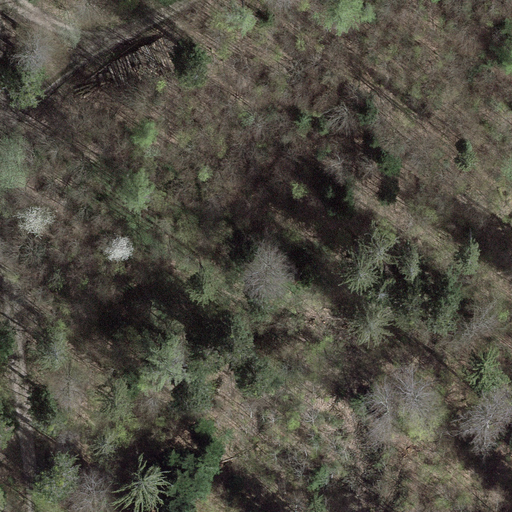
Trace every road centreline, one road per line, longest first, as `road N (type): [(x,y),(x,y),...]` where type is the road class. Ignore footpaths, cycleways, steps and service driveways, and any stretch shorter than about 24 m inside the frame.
road 1 (track): [(19,511),(0,119)]
road 2 (track): [(0,122),(188,0)]
road 3 (track): [(18,0),(71,27),(136,30)]
